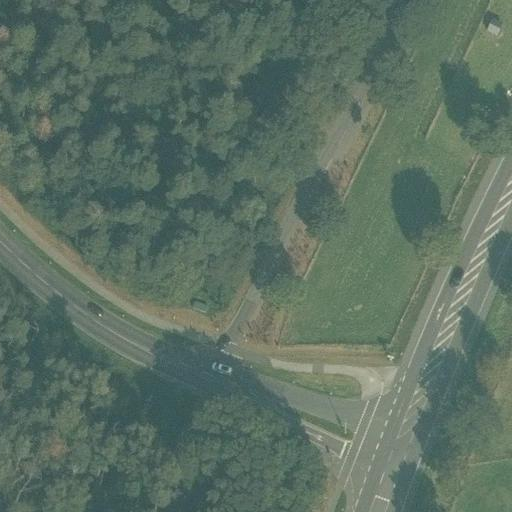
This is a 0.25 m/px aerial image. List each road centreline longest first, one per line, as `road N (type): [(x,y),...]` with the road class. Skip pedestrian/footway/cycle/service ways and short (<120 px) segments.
road 1 (primary): [(398,457),(511,183)]
road 2 (tertiary): [(334,152),(216,382)]
road 3 (primary): [(0,243),(67,301),(216,382)]
road 4 (primary): [(216,382),(398,457)]
road 5 (tertiary): [(334,152),(407,0)]
road 6 (track): [(170,511),(216,382)]
